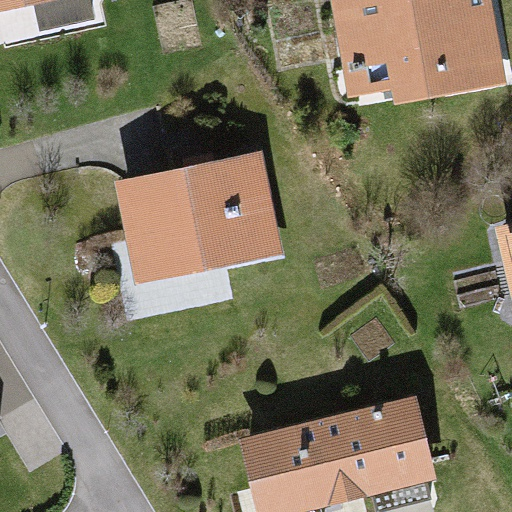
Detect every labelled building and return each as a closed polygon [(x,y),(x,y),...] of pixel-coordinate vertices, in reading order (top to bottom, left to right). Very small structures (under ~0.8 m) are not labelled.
[(113,0),(0,0),(0,23),(114,1),(113,0)] [(484,0),(331,0),(348,121),(498,100),(484,0)] [(259,178),(118,202),(134,298),(276,274),(259,178)] [(511,245),(500,248),(511,304),(511,245)] [(409,419),(242,456),(254,511),(397,511),(428,505),(409,419)]
